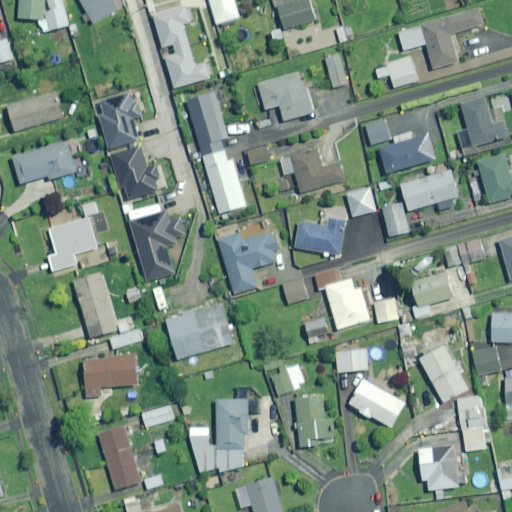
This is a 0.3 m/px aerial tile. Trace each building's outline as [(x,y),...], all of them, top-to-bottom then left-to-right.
[(19,0),(19,19),(40,20),(43,33),(69,26),(62,0),(19,0)] [(79,0),(93,24),(120,10),(114,0),(79,0)] [(194,0),(158,0),(163,33),(198,28),(194,0)] [(211,0),(218,22),(219,26),(240,20),(234,0),(211,0)] [(315,21),(308,0),(303,0),(278,8),(285,30),(315,21)] [(484,25),(479,9),(399,33),(405,51),(426,45),(434,70),(459,62),(450,36),(484,25)] [(207,32),(170,40),(178,71),(214,63),(207,32)] [(0,63),(13,60),(8,40),(0,41),(0,63)] [(348,84),(340,55),(326,59),(334,88),(348,84)] [(418,81),(411,58),(375,69),(379,79),(391,75),(395,88),(418,81)] [(144,72),(102,79),(112,130),(143,123),(138,112),(151,109),(144,72)] [(303,84),(300,73),(260,84),(267,110),(281,106),(285,121),(315,113),(306,83),(303,84)] [(58,93),(61,93),(59,83),(43,87),(46,97),(8,108),(15,132),(65,118),(58,93)] [(228,138),(215,94),(187,102),(207,168),(205,169),(219,214),(246,206),(233,162),(228,163),(221,140),(228,138)] [(493,125),(485,98),(462,105),(470,130),(459,133),(465,150),(509,137),(504,122),(493,125)] [(391,140),(385,119),(364,126),(370,146),(391,140)] [(147,127),(113,138),(128,184),(163,172),(161,144),(154,147),(147,127)] [(436,160),(428,135),(380,149),(387,174),(436,160)] [(75,173),(67,142),(13,158),(20,184),(49,176),(50,180),(75,173)] [(270,161),(267,146),(248,151),(251,165),(270,161)] [(317,150),(292,157),(281,160),(285,176),(297,172),(303,193),(344,181),(340,164),(322,169),(317,150)] [(511,181),(505,156),(479,163),(490,204),(511,197),(511,181)] [(459,197),(451,171),(402,186),(409,212),(459,197)] [(376,211),(370,188),(347,194),(353,217),(376,211)] [(169,195),(135,202),(149,264),(175,258),(178,218),(188,216),(186,203),(172,206),(169,195)] [(99,213),(96,203),(84,207),(87,217),(99,213)] [(409,232),(402,204),(382,209),(389,238),(409,232)] [(97,248),(90,220),(51,231),(57,255),(49,257),(53,272),(77,265),(74,254),(97,248)] [(346,222),(331,220),(330,228),(301,224),(297,248),(341,255),(346,222)] [(280,250),(275,232),(243,241),(241,232),(218,239),(234,295),(258,288),(252,269),(277,262),(274,252),(280,250)] [(511,238),(501,241),(511,281),(511,238)] [(485,260),(480,240),(468,243),(473,263),(485,260)] [(462,264),(457,247),(444,251),(449,268),(462,264)] [(432,263),(427,255),(412,266),(418,273),(432,263)] [(118,331),(101,273),(74,281),(91,339),(118,331)] [(454,298),(447,273),(413,282),(419,306),(414,308),(416,319),(432,315),(430,305),(454,298)] [(355,290),(352,280),(326,287),(339,330),(371,321),(361,289),(355,290)] [(309,299),(304,281),(284,287),(289,305),(309,299)] [(400,319),(395,299),(374,304),(379,324),(400,319)] [(234,344),(222,304),(167,320),(178,360),(234,344)] [(511,314),(493,314),(492,342),(511,342),(511,314)] [(329,334),(325,319),(305,324),(310,344),(318,342),(317,337),(329,334)] [(144,340),(141,330),(111,339),(114,349),(144,340)] [(425,353),(422,343),(403,349),(407,359),(425,353)] [(456,365),(446,346),(421,360),(444,404),(470,390),(461,373),(464,371),(460,363),(456,365)] [(500,371),(496,348),(473,352),(478,376),(500,371)] [(368,370),(366,350),(337,352),(339,373),(368,370)] [(139,385),(135,355),(84,362),(89,400),(111,397),(110,389),(139,385)] [(294,390),(288,372),(271,378),(278,396),(290,392),(296,390),(296,389),(294,390)] [(406,403),(364,380),(350,404),(393,428),(406,403)] [(256,387),(235,389),(236,400),(213,402),(219,471),(244,469),(242,450),(245,450),(244,434),(250,434),(248,413),(259,412),(256,387)] [(326,418),(323,396),(296,399),(302,447),(334,443),(331,418),(326,418)] [(487,450),(482,398),(461,400),(466,452),(487,450)] [(175,420),(171,407),(143,414),(146,428),(175,420)] [(140,484),(125,426),(101,433),(116,490),(140,484)] [(217,469),(207,427),(190,431),(200,473),(217,469)] [(459,488),(459,485),(467,484),(466,476),(470,476),(469,465),(465,465),(464,461),(456,462),(455,446),(420,450),(423,481),(428,480),(429,491),(436,490),(437,496),(444,495),(443,489),(459,488)] [(511,489),(511,465),(499,468),(506,500),(511,498),(510,490),(511,489)] [(164,485),(161,475),(145,480),(148,490),(164,485)] [(283,511),(274,479),(236,491),(242,509),(253,506),(254,511),(283,511)] [(469,511),(465,501),(437,511),(469,511)]
